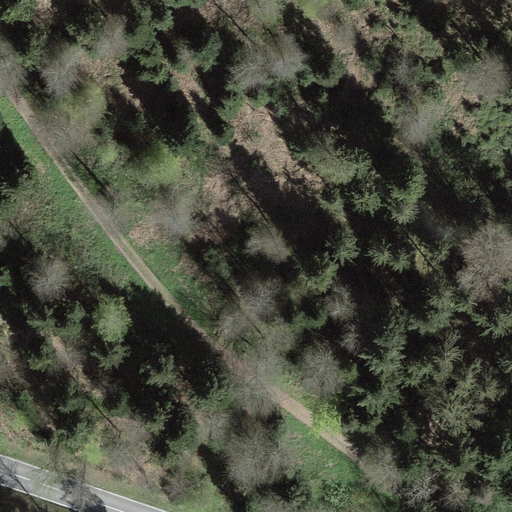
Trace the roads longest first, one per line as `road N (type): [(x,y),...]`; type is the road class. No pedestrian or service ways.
road 1 (track): [(0,71),(275,383),(431,511)]
road 2 (tertiary): [(127,511),(0,468)]
